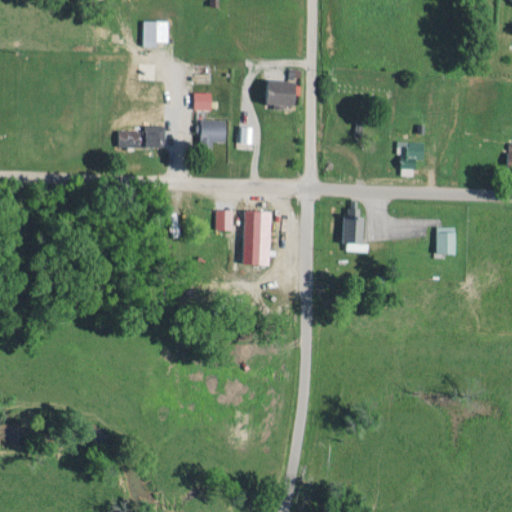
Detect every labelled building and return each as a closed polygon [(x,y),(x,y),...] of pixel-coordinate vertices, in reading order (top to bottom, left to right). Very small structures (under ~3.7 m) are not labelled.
[(159,45),(159,40),(170,41),(170,20),(144,19),(144,45),(159,45)] [(266,102),(299,103),(300,80),(268,79),(266,102)] [(213,91),(195,91),(195,108),(213,108),(213,91)] [(201,140),(226,141),(227,119),(201,118),(201,140)] [(237,141),(254,142),(254,125),(238,125),(237,141)] [(118,144),(164,146),(165,132),(118,130),(118,144)] [(415,174),(417,157),(424,158),(425,142),(408,140),(408,148),(403,148),(401,173),(415,174)] [(234,228),(234,209),(216,208),(215,228),(234,228)] [(246,209),(245,263),(271,263),(273,210),(246,209)] [(347,249),(367,250),(367,217),(348,217),(347,249)] [(456,252),(457,226),(438,225),(438,252),(456,252)]
